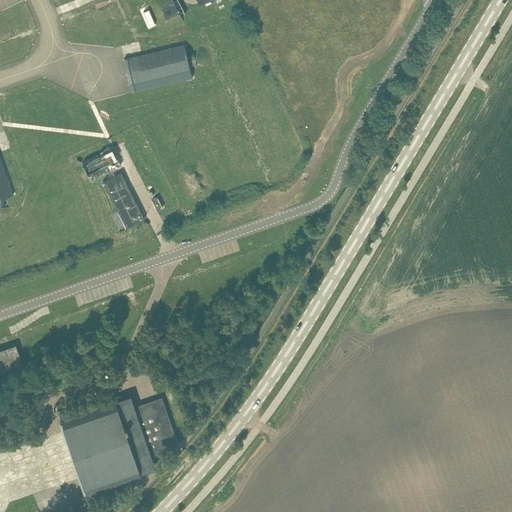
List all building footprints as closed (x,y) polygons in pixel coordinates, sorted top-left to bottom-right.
[(167,19),(178,13),(184,23),(172,0),(171,0),(173,2),(161,8),(167,19)] [(190,68),(197,67),(193,52),(187,53),(184,44),(124,58),(132,92),(192,78),(190,68)] [(82,163),(84,167),(90,180),(105,172),(113,169),(121,165),(112,148),(82,163)] [(0,205),(6,204),(4,197),(13,194),(0,155),(0,205)] [(144,218),(121,172),(116,174),(113,169),(105,172),(108,178),(103,181),(126,227),(144,218)] [(164,211),(159,200),(153,202),(158,213),(164,211)] [(107,345),(120,350),(132,324),(119,318),(114,329),(115,330),(108,344),(107,345)] [(0,371),(23,363),(16,343),(0,348),(0,371)] [(128,396),(123,398),(116,400),(114,393),(107,396),(106,392),(104,393),(105,396),(101,398),(99,394),(97,395),(99,398),(98,398),(94,400),(93,396),(91,397),(92,401),(87,402),(86,399),(84,399),(85,403),(81,405),(79,401),(77,402),(79,405),(74,407),(73,403),(71,404),(72,407),(67,409),(66,406),(64,406),(65,410),(61,411),(59,408),(58,408),(89,500),(91,500),(90,496),(95,494),(96,498),(98,498),(97,494),(101,492),(103,496),(104,495),(103,492),(108,490),(109,494),(111,493),(110,489),(115,488),(116,491),(118,491),(116,487),(121,485),(122,489),(124,488),(123,485),(128,483),(129,487),(131,486),(130,482),(134,481),(136,484),(138,484),(136,480),(143,478),(136,460),(178,446),(161,397),(134,406),(130,395),(128,396)]
